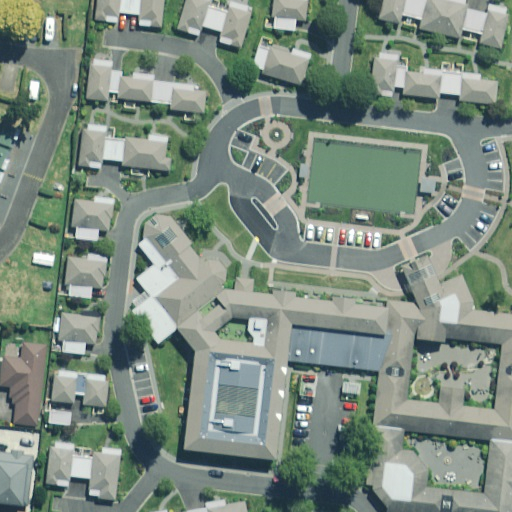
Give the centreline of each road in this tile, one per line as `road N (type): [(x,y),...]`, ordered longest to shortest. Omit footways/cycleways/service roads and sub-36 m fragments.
road 1 (residential): [(425,139),(440,163),(438,218),(421,240),(388,257),(242,242),(207,188)]
road 2 (residential): [(207,188),(130,213),(116,280),(116,351),(138,447),(163,467)]
road 3 (residential): [(163,467),(345,496),(367,511)]
road 4 (residential): [(107,37),(200,55),(240,114)]
